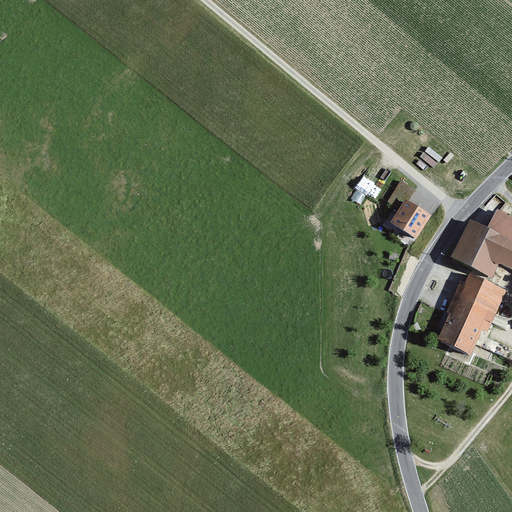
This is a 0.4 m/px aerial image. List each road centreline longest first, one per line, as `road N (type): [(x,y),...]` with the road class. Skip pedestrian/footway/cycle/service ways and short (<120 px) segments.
road 1 (unclassified): [(461,213),(206,0)]
road 2 (tertiary): [(421,511),(404,461),(397,350),(407,304),(461,213)]
